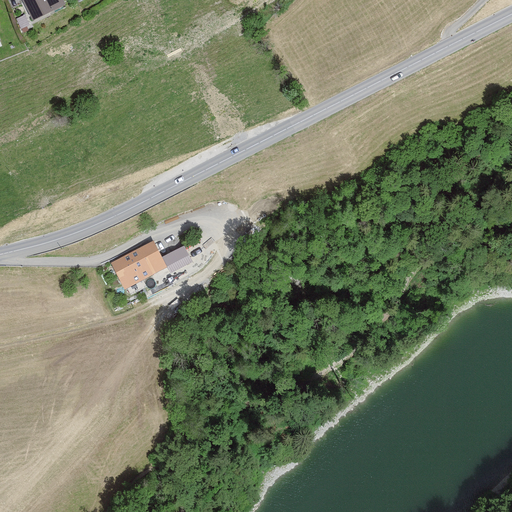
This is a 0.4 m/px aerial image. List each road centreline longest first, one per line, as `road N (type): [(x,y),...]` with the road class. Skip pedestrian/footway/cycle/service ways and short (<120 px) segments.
road 1 (secondary): [(0,255),(78,233),(511,15)]
road 2 (track): [(263,0),(157,64),(72,99),(0,141)]
road 3 (track): [(220,246),(197,273),(121,312),(0,343)]
